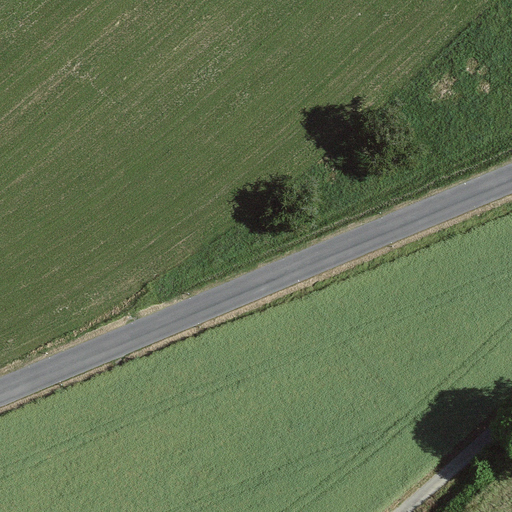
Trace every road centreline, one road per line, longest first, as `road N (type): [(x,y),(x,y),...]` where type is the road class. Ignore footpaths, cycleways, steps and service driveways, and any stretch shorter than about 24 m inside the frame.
road 1 (tertiary): [(0,392),(511,178)]
road 2 (track): [(511,414),(402,511)]
